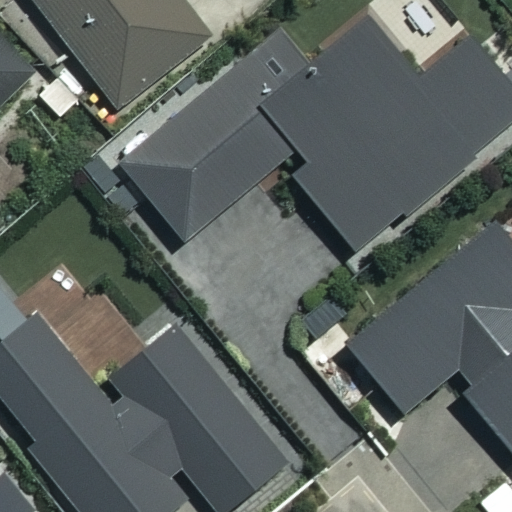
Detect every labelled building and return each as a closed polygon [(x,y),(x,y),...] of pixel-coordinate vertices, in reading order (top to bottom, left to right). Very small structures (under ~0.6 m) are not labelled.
[(33,0),(117,105),(208,34),(181,0),(33,0)] [(289,167),(353,245),(402,206),(404,209),(477,150),(473,146),(511,114),(511,74),(472,25),(418,68),(367,6),(307,55),(280,22),(117,153),(183,235),(296,144),(304,155),(289,167)] [(0,104),(32,74),(0,40),(0,104)] [(459,385),(511,448),(511,236),(494,214),(344,338),(403,408),(457,364),(469,378),(459,385)] [(27,442),(83,511),(163,511),(189,492),(171,470),(181,461),(219,508),(284,457),(173,318),(106,371),(121,391),(108,401),(33,308),(0,334),(0,393),(34,436),(27,442)] [(0,511),(24,511),(34,505),(2,464),(0,465),(0,511)]
